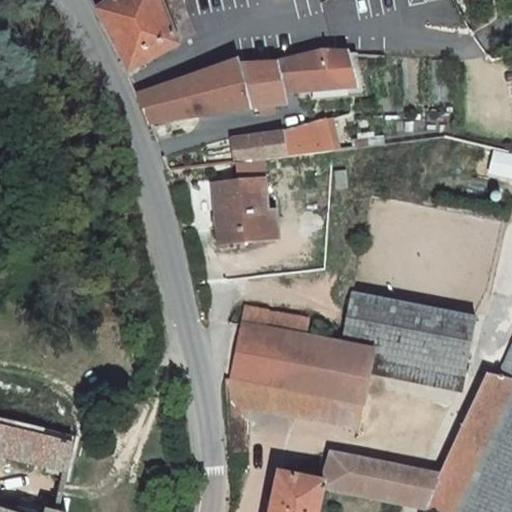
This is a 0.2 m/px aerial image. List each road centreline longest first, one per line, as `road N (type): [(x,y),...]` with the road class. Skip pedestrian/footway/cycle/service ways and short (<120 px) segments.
road 1 (tertiary): [(207,511),(205,442),(149,150),(70,0)]
road 2 (unknown): [(120,94),(239,40),(298,24),(362,19),(474,52)]
